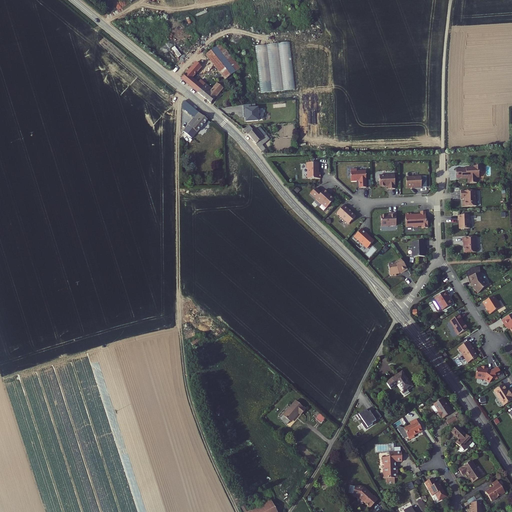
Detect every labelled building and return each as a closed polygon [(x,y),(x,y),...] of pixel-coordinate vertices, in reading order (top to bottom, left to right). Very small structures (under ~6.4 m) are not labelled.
[(240,69),(221,44),(205,56),(225,80),(240,69)] [(211,103),(227,84),(221,79),(212,90),(200,80),(198,82),(193,78),(202,68),(196,63),(182,79),(211,103)] [(192,138),(208,120),(185,101),(184,101),(182,105),(182,108),(193,118),(183,131),(192,138)] [(243,106),(245,123),(258,123),(257,108),(252,108),(251,105),(243,106)] [(267,137),(260,127),(257,129),(256,128),(253,130),(249,125),(243,130),(256,145),(263,139),(267,137)] [(262,145),(269,139),(267,137),(263,139),(256,145),(263,153),(263,152),(266,150),(262,145)] [(314,174),(314,170),(314,164),(302,164),(302,170),(301,171),(301,179),(303,180),(314,180),(314,174)] [(480,178),(480,172),(485,172),(485,166),(473,166),(473,167),(473,168),(471,168),(471,169),(466,169),(456,170),(457,177),(462,177),(466,177),(469,177),(469,183),(477,183),(477,178),(480,178)] [(365,171),(356,171),(356,169),(350,169),(351,181),(359,180),(359,187),(366,187),(365,171)] [(421,176),(406,177),(406,187),(411,187),(414,187),(414,188),(421,188),(421,176)] [(394,177),(379,178),(379,187),(387,186),(388,189),(395,189),(394,177)] [(463,207),(476,206),(476,191),(461,191),(461,199),(464,198),(465,201),(463,201),(463,207)] [(330,203),(326,199),(325,199),(320,194),(317,197),(311,192),(306,198),(312,203),(311,203),(317,209),(318,208),(322,212),(330,203)] [(332,217),(344,228),(351,220),(344,214),(345,214),(340,209),(332,217)] [(412,214),(405,214),(405,227),(413,227),(413,228),(418,227),(417,226),(421,226),(421,228),(426,228),(425,218),(425,211),(420,212),(420,215),(416,215),(412,216),(412,214)] [(380,216),(381,226),(396,226),(395,213),(388,213),(388,215),(380,216)] [(459,228),(470,228),(469,215),(458,215),(458,219),(459,219),(459,228)] [(353,237),(359,243),(360,242),(366,248),(373,241),(366,235),(367,234),(360,229),(353,237)] [(465,246),(465,252),(476,252),(476,237),(463,237),(463,241),(465,241),(465,246)] [(425,257),(424,242),(412,242),(412,257),(425,257)] [(407,270),(401,259),(395,263),(388,264),(390,276),(391,277),(396,276),(396,274),(399,274),(401,273),(401,274),(407,270)] [(483,272),(470,276),(472,283),(474,282),(475,284),(477,287),(476,288),(480,292),(490,283),(485,278),(483,272)] [(450,297),(446,292),(435,299),(442,311),(452,305),(448,298),(450,297)] [(488,310),(489,313),(490,313),(491,314),(500,308),(493,297),(484,303),(488,310)] [(511,331),(511,314),(502,321),(506,328),(507,327),(508,326),(510,329),(511,331)] [(450,322),(455,330),(455,331),(457,335),(459,335),(468,330),(464,325),(463,323),(463,322),(461,320),(462,319),(460,315),(450,322)] [(206,342),(203,336),(187,344),(190,350),(206,342)] [(459,349),(468,363),(478,357),(472,348),(473,348),(469,342),(459,349)] [(412,382),(400,367),(385,377),(390,383),(394,380),(401,390),(412,382)] [(479,384),(486,383),(492,385),(494,381),(496,380),(496,381),(499,379),(498,378),(502,376),(498,370),(491,374),(488,372),(486,372),(486,370),(480,371),(480,373),(476,374),(477,383),(479,384)] [(494,391),(500,402),(502,401),(505,406),(511,401),(511,399),(511,398),(511,394),(511,393),(510,394),(509,395),(503,385),(494,391)] [(450,411),(446,407),(446,408),(442,404),(444,403),(439,397),(430,404),(434,409),(434,411),(440,418),(450,411)] [(285,423),(296,411),(299,414),(305,408),(294,398),(277,416),(285,423)] [(318,420),(323,415),(318,411),(313,416),(318,420)] [(368,418),(366,414),(362,417),(362,416),(357,420),(360,425),(362,423),(364,427),(362,429),(366,434),(373,429),(372,428),(382,421),(377,415),(371,419),(370,416),(368,418)] [(412,434),(420,429),(413,417),(407,421),(407,423),(401,427),(395,425),(394,428),(400,437),(404,434),(407,439),(413,436),(412,434)] [(447,422),(449,426),(457,421),(455,417),(447,422)] [(470,439),(454,425),(447,431),(455,438),(452,441),(461,449),(470,439)] [(396,480),(395,469),(393,469),(393,464),(402,463),(402,454),(386,455),(386,460),(380,460),(380,467),(382,467),(382,470),(381,470),(382,481),(384,481),(384,487),(394,486),(394,481),(396,480)] [(482,475),(470,458),(457,467),(461,474),(465,471),(471,481),(482,475)] [(446,495),(442,488),(441,488),(437,481),(434,483),(430,477),(422,482),(431,496),(434,494),(437,500),(446,495)] [(490,501),(503,492),(495,479),(490,483),(491,485),(483,490),(490,501)] [(377,501),(364,488),(346,484),(344,492),(359,495),(358,496),(370,508),(377,501)] [(415,491),(411,484),(404,487),(409,495),(415,491)] [(279,511),(273,500),(251,510),(245,511),(279,511)] [(426,511),(421,501),(416,504),(421,511),(426,511)] [(477,511),(478,506),(477,506),(477,501),(468,501),(467,511),(477,511)]
